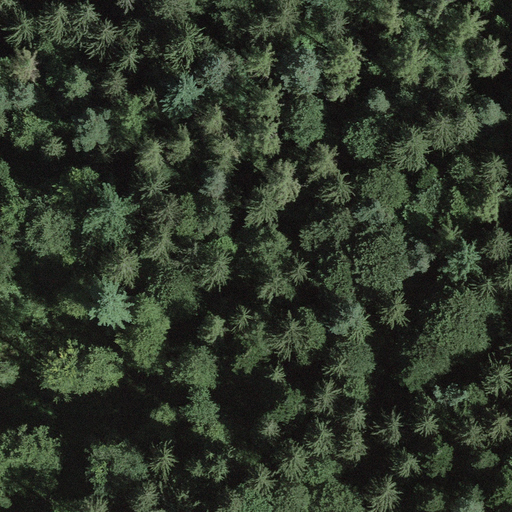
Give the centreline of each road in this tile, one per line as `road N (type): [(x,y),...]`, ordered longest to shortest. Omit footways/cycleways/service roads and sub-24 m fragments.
road 1 (track): [(511,383),(406,229),(274,105),(239,54),(220,0)]
road 2 (track): [(0,418),(192,511)]
